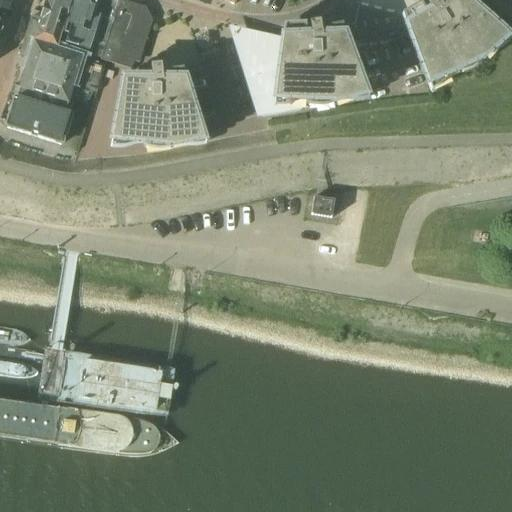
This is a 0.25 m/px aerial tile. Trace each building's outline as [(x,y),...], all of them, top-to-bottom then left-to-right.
[(68,7),(70,0),(46,0),(42,13),(51,16),(49,23),(61,27),(61,29),(66,31),(65,35),(74,37),(75,32),(74,30),(71,25),(73,21),(78,22),(80,11),(68,7)] [(91,15),(95,0),(70,0),(68,7),(80,11),(78,22),(73,21),(71,25),(74,30),(75,32),(74,37),(71,46),(87,50),(93,32),(89,30),(93,16),(91,15)] [(117,0),(95,0),(91,15),(93,16),(89,30),(93,32),(87,50),(94,53),(96,48),(90,46),(91,41),(104,45),(117,0)] [(117,0),(104,45),(99,60),(107,63),(131,70),(146,23),(140,11),(118,4),(119,0),(117,0)] [(469,18),(458,0),(454,0),(453,0),(447,0),(444,1),(445,7),(442,10),(438,5),(437,6),(432,0),(426,6),(429,10),(428,10),(433,17),(428,21),(420,6),(407,13),(402,16),(403,19),(402,19),(427,87),(429,86),(429,84),(455,71),(458,75),(479,58),(481,61),(483,60),(479,55),(458,27),(469,18)] [(31,19),(29,18),(17,57),(28,60),(25,69),(64,81),(63,86),(69,88),(69,89),(71,90),(88,95),(91,92),(97,94),(105,68),(81,61),(82,58),(56,50),(58,41),(71,46),(74,37),(65,35),(66,31),(61,29),(61,27),(49,23),(51,16),(42,13),(40,21),(31,19)] [(283,48),(300,101),(306,100),(306,105),(332,101),(333,104),(363,93),(363,95),(366,94),(344,36),(342,30),(341,30),(340,28),(334,29),(333,28),(319,31),(318,28),(310,29),(311,35),(310,35),(311,43),(306,44),(300,45),(299,42),(289,45),(290,47),(283,48)] [(300,101),(283,48),(281,40),(280,39),(253,33),(237,45),(238,48),(240,54),(239,54),(260,119),(299,112),(302,107),(300,101)] [(64,81),(25,69),(6,128),(60,145),(73,104),(67,102),(71,90),(69,89),(69,88),(63,86),(64,81)] [(160,74),(159,71),(151,72),(152,77),(151,77),(152,85),(142,86),(142,84),(137,84),(132,84),(132,88),(126,89),(132,111),(143,110),(143,148),(169,145),(170,148),(200,138),(201,140),(203,140),(183,74),(182,74),(181,72),(175,73),(175,72),(160,74)] [(314,198),(311,216),(332,219),(335,202),(321,200),(319,199),(316,199),(314,198)] [(169,419),(178,364),(171,363),(168,362),(120,355),(63,346),(57,345),(50,344),(45,343),(36,398),(111,410),(169,419)]
